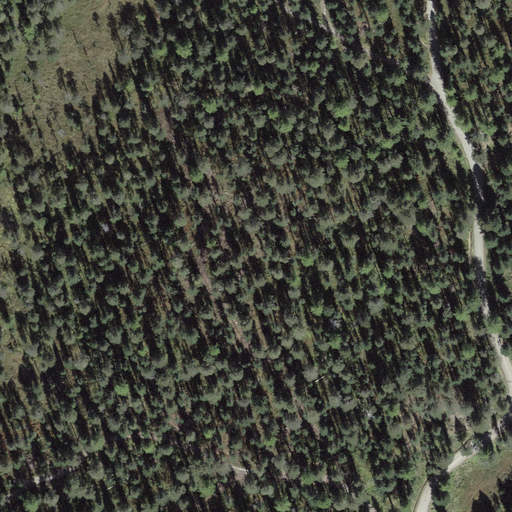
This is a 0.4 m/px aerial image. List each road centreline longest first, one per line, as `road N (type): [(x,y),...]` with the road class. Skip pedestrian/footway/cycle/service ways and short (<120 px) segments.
road 1 (track): [(0,506),(36,478),(65,471),(104,438),(131,436),(166,441),(248,474),(334,480),(372,511)]
road 2 (track): [(437,85),(477,177),(484,308),(511,380)]
road 3 (track): [(511,414),(441,472),(423,511)]
